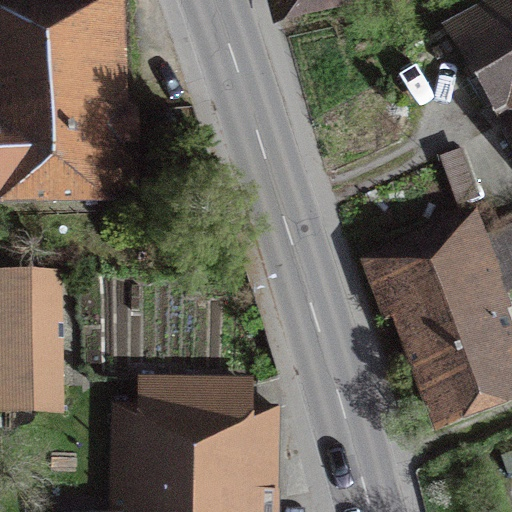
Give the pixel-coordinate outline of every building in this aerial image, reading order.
[(506,96),(511,107),(511,0),(495,0),(455,23),(500,100),(506,96)] [(103,11),(0,14),(0,189),(135,186),(132,109),(105,110),(103,11)] [(463,150),(440,159),(456,203),(479,195),(463,150)] [(383,253),(444,416),(511,390),(511,383),(498,346),(509,342),(493,301),(482,305),(475,287),(494,280),(472,216),(383,253)] [(511,226),(485,237),(506,291),(511,288),(511,226)] [(4,386),(54,388),(56,309),(7,311),(4,386)] [(138,511),(248,511),(250,430),(236,430),(237,405),(248,405),(246,385),(181,384),(181,403),(169,403),(169,415),(140,414),(138,511)]
